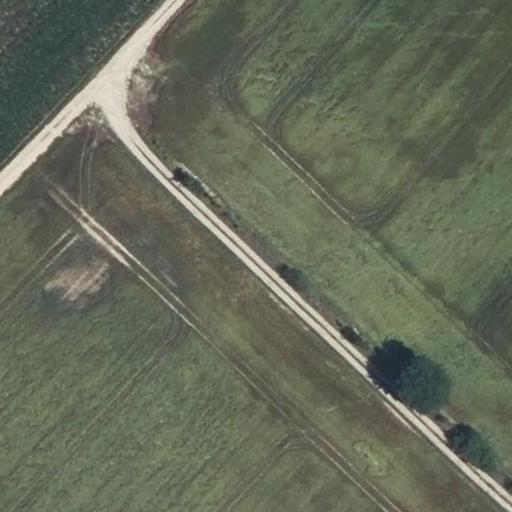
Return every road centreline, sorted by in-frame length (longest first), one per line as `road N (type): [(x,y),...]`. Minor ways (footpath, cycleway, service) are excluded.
road 1 (track): [(90,93),(511,503)]
road 2 (track): [(0,188),(174,0)]
